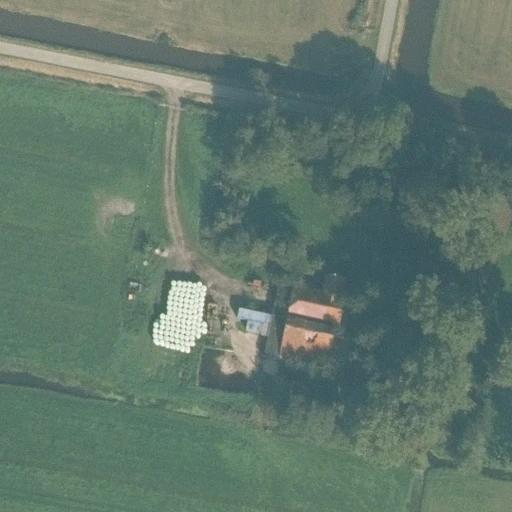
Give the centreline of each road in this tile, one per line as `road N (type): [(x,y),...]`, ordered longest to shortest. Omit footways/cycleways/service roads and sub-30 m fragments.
road 1 (unclassified): [(392,0),(370,99),(347,113),(0,47)]
road 2 (track): [(359,109),(381,122),(511,147)]
